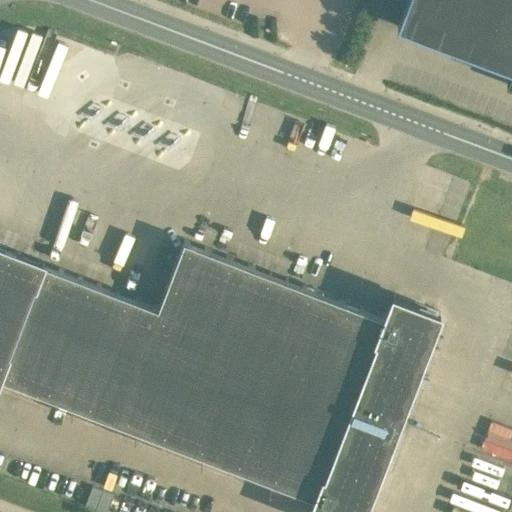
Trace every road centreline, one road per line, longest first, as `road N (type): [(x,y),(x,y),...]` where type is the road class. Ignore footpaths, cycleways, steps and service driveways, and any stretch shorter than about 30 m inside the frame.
road 1 (residential): [(511,157),(91,0)]
road 2 (unknown): [(370,189),(340,192),(55,157),(0,167)]
road 3 (unknown): [(408,511),(434,463),(474,339),(465,308),(405,264),(381,221)]
road 4 (unknown): [(0,411),(190,479),(254,511)]
